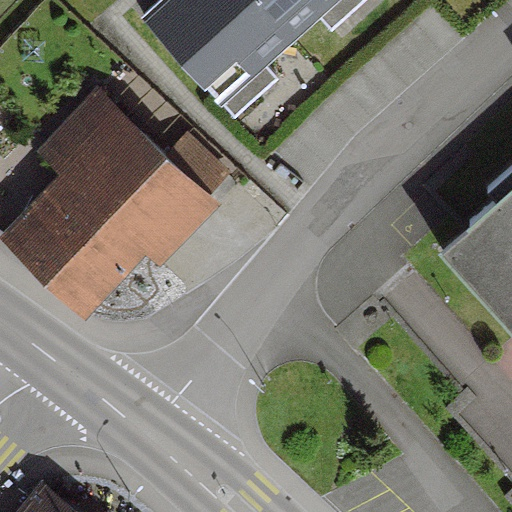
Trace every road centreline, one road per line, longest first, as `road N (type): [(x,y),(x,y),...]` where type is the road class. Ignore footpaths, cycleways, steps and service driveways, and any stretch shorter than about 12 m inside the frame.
road 1 (residential): [(142,432),(323,215),(511,36)]
road 2 (tertiary): [(142,432),(245,511)]
